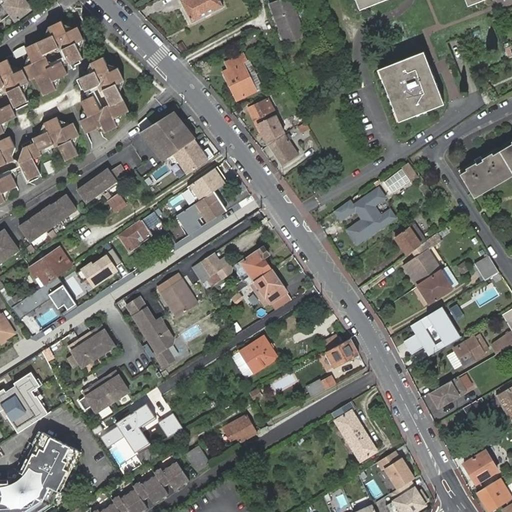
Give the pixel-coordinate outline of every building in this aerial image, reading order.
[(0,0),(0,21),(9,15),(14,22),(32,9),(25,0),(0,0)] [(181,0),(192,21),(224,5),(221,0),(181,0)] [(306,33),(292,0),(270,0),(268,1),(276,19),(286,42),(306,33)] [(353,0),(358,10),(382,0),(353,0)] [(53,36),(26,48),(34,65),(26,69),(32,81),(37,79),(44,96),(58,90),(54,81),(68,75),(62,63),(48,69),(46,68),(49,60),(46,54),(63,48),(71,65),(83,60),(76,44),(84,40),(78,28),(68,33),(62,22),(49,29),(53,36)] [(223,70),(237,99),(263,86),(250,59),(247,60),(244,52),(226,61),(229,68),(223,70)] [(379,78),(425,61),(421,52),(376,70),(379,78)] [(103,57),(90,63),(94,72),(79,79),(85,92),(100,85),(108,103),(102,106),(100,109),(99,109),(92,94),(79,100),(86,116),(78,120),(85,134),(100,126),(103,132),(115,126),(112,119),(127,112),(115,85),(123,81),(117,68),(109,72),(103,57)] [(0,89),(4,87),(6,89),(13,107),(27,101),(20,86),(28,82),(22,70),(14,73),(8,60),(0,63),(0,89)] [(441,103),(425,61),(379,78),(396,122),(441,103)] [(486,86),(484,82),(482,83),(484,88),(486,88),(488,91),(490,90),(488,85),(486,86)] [(268,144),(283,133),(279,126),(282,124),(278,114),(274,115),(271,108),(274,106),(270,97),(248,107),(261,135),(265,132),(267,136),(264,138),(268,144)] [(0,133),(4,131),(0,123),(14,117),(9,104),(0,107),(0,133)] [(174,110),(140,132),(146,139),(164,160),(183,147),(195,139),(197,138),(178,115),(174,110)] [(55,115),(43,121),(47,128),(32,136),(34,141),(20,148),(16,159),(25,179),(38,173),(32,158),(39,154),(37,151),(56,142),(64,158),(76,152),(69,137),(76,134),(70,121),(60,126),(55,115)] [(301,132),(309,129),(307,122),(299,125),(301,132)] [(298,155),(283,133),(268,144),(283,165),(298,155)] [(0,139),(0,201),(3,200),(0,192),(0,191),(15,184),(9,172),(0,176),(0,165),(10,161),(14,146),(9,135),(0,139)] [(195,139),(172,155),(186,175),(214,156),(208,148),(203,151),(195,139)] [(511,144),(461,175),(475,197),(511,173),(511,144)] [(121,164),(111,171),(118,180),(127,174),(121,164)] [(416,175),(407,164),(402,168),(411,179),(416,175)] [(93,178),(78,189),(87,202),(103,191),(118,180),(111,171),(109,167),(93,178)] [(348,202),(333,212),(339,221),(354,210),(362,221),(346,231),(356,246),(394,220),(388,212),(380,218),(373,207),(384,200),(377,190),(352,207),(348,202)] [(177,216),(189,235),(202,226),(197,218),(204,213),(220,203),(213,192),(177,216)] [(78,209),(67,193),(51,204),(51,203),(36,214),(20,225),(31,241),(47,230),(78,209)] [(126,204),(118,193),(108,200),(116,211),(126,204)] [(204,213),(210,221),(225,211),(220,203),(204,213)] [(143,219),(120,235),(131,251),(154,235),(143,219)] [(414,223),(408,227),(420,245),(426,241),(414,223)] [(456,227),(453,223),(446,227),(449,231),(456,227)] [(394,237),(406,255),(410,252),(420,245),(408,227),(394,237)] [(5,228),(0,231),(0,263),(20,249),(13,238),(5,228)] [(171,232),(178,242),(180,241),(173,230),(171,232)] [(161,245),(165,250),(178,242),(171,232),(164,236),(163,239),(165,243),(161,245)] [(420,245),(410,252),(414,258),(427,249),(442,239),(438,233),(426,241),(420,245)] [(256,280),(273,269),(265,257),(271,254),(266,245),(237,264),(242,272),(248,268),(256,280)] [(42,286),(72,265),(60,247),(30,267),(42,286)] [(112,247),(77,269),(90,289),(117,273),(113,267),(122,262),(112,247)] [(414,258),(403,265),(417,286),(441,270),(427,249),(414,258)] [(215,253),(202,262),(216,283),(231,274),(233,267),(226,256),(220,260),(215,253)] [(488,255),(475,263),(485,279),(498,271),(488,255)] [(247,284),(249,285),(256,280),(248,268),(242,272),(243,278),(247,284)] [(260,288),(278,277),(273,269),(256,280),(258,284),(252,287),(255,291),(260,288)] [(441,270),(417,286),(427,301),(452,285),(441,270)] [(287,292),(278,277),(260,288),(265,295),(268,294),(273,301),(287,292)] [(182,279),(163,292),(179,316),(198,304),(182,279)] [(62,284),(47,294),(57,308),(63,304),(69,313),(77,307),(62,284)] [(287,292),(273,301),(278,309),(292,300),(287,292)] [(414,334),(403,340),(410,353),(423,346),(429,356),(460,338),(442,307),(410,326),(414,334)] [(7,336),(9,338),(18,333),(6,313),(4,314),(0,308),(0,343),(3,342),(1,340),(7,336)] [(147,308),(135,316),(159,352),(158,353),(165,364),(174,358),(166,347),(174,342),(175,337),(162,318),(156,322),(147,308)] [(511,308),(502,315),(511,332),(511,308)] [(102,325),(92,331),(95,336),(105,329),(102,325)] [(92,331),(85,335),(99,356),(115,346),(105,329),(95,336),(92,331)] [(492,348),(495,355),(503,351),(509,348),(511,347),(511,346),(511,333),(493,345),(492,348)] [(479,334),(454,348),(463,365),(474,359),(474,358),(487,351),(479,334)] [(82,344),(71,350),(82,367),(99,356),(85,335),(79,339),(82,344)] [(266,336),(234,357),(248,379),(280,359),(266,336)] [(329,352),(341,345),(337,337),(325,344),(329,352)] [(69,345),(71,350),(82,344),(79,339),(69,345)] [(360,356),(351,339),(341,345),(329,352),(326,354),(330,360),(336,356),(340,362),(333,366),(335,370),(360,356)] [(330,360),(333,366),(340,362),(336,356),(330,360)] [(28,370),(0,387),(0,409),(15,432),(42,414),(28,391),(38,385),(28,370)] [(117,370),(106,376),(109,381),(119,374),(117,370)] [(106,376),(100,380),(113,401),(130,391),(119,374),(109,381),(106,376)] [(310,397),(333,384),(330,376),(319,382),(318,379),(305,386),(310,397)] [(432,390),(429,392),(437,407),(466,392),(457,376),(432,390)] [(96,389),(86,395),(96,412),(113,401),(100,380),(93,384),(96,389)] [(93,384),(83,391),(86,395),(96,389),(93,384)] [(417,390),(421,397),(427,393),(429,392),(432,390),(428,384),(423,387),(417,390)] [(511,385),(496,395),(510,420),(511,418),(511,385)] [(259,389),(252,393),(260,407),(267,403),(259,389)] [(481,397),(463,407),(469,416),(486,406),(481,397)] [(155,401),(132,415),(134,418),(121,426),(130,442),(167,420),(155,401)] [(343,404),(326,413),(342,440),(359,431),(343,404)] [(248,414),(227,426),(230,430),(234,428),(241,441),(257,432),(248,414)] [(134,418),(132,415),(119,423),(121,426),(134,418)] [(0,472),(0,511),(36,511),(50,503),(77,448),(43,431),(37,442),(32,440),(19,467),(42,479),(38,490),(25,498),(12,498),(11,472),(0,472)] [(359,431),(342,440),(354,461),(371,452),(359,431)] [(200,443),(186,452),(199,469),(211,462),(200,443)] [(154,444),(140,453),(145,462),(160,453),(154,444)] [(396,447),(378,460),(383,467),(385,466),(399,488),(412,480),(416,477),(396,447)] [(475,482),(497,469),(485,449),(464,462),(475,482)] [(133,450),(120,459),(129,471),(141,463),(133,450)] [(124,511),(130,508),(133,511),(138,511),(149,505),(145,498),(151,494),(155,501),(169,491),(165,485),(171,480),(175,487),(190,478),(177,459),(163,468),(162,466),(155,470),(157,473),(143,482),(141,479),(135,484),(137,486),(123,496),(121,493),(114,497),(116,500),(102,509),(101,506),(94,511),(124,511)] [(497,470),(497,469),(475,482),(497,470)] [(504,508),(505,511),(511,507),(511,497),(499,478),(476,492),(488,511),(506,502),(508,506),(504,508)] [(412,480),(399,488),(393,491),(398,498),(387,504),(392,511),(413,511),(428,503),(426,500),(428,499),(422,489),(419,491),(412,480)] [(378,511),(374,503),(356,511),(355,511),(378,511)]
